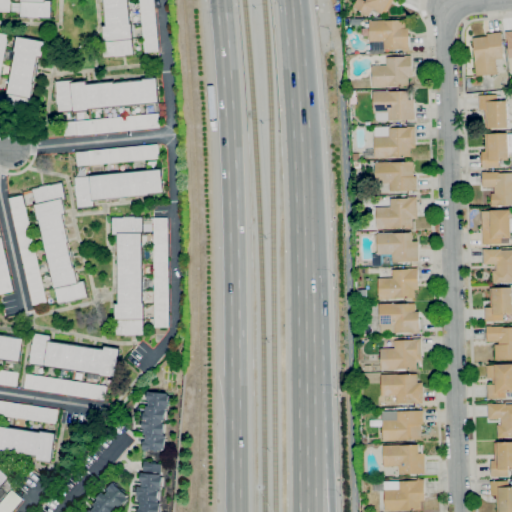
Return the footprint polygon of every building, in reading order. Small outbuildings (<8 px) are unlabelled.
[(40,19),(28,18),(19,17),(19,12),(0,11),(0,0),(46,0),(46,1),(51,1),(50,18),(40,18),(40,19)] [(136,39),(132,39),(134,55),(127,56),(116,57),(106,58),(103,25),(106,25),(103,0),(127,0),(130,23),(134,23),(136,39)] [(140,0),(154,0),(159,51),(145,53),(140,0)] [(369,15),(353,7),(356,0),(365,0),(367,1),(367,0),(393,0),(385,14),(373,7),(369,15)] [(403,51),(403,49),(370,50),(369,20),(385,20),(405,20),(405,28),(409,28),(410,50),(403,51)] [(477,76),(475,60),(475,59),(473,38),(488,36),(487,33),(501,32),(504,58),(496,59),(498,74),(477,76)] [(35,112),(6,107),(7,100),(5,99),(6,93),(8,93),(14,63),(3,61),(0,78),(2,79),(0,90),(0,33),(8,35),(5,50),(14,52),(17,36),(47,42),(43,58),(40,57),(35,83),(36,83),(33,97),(37,98),(35,112)] [(373,87),(372,66),(387,65),(386,57),(404,56),(404,55),(412,55),(413,77),(409,77),(409,86),(373,87)] [(64,138),(62,122),(76,121),(75,111),(58,112),(57,104),(56,104),(55,93),(57,93),(55,81),(72,79),(72,81),(87,80),(88,83),(115,81),(116,82),(143,80),(143,78),(158,77),(161,103),(157,103),(158,113),(159,113),(160,127),(78,135),(78,137),(64,138)] [(376,120),(376,113),(374,113),(373,91),(390,91),(414,91),(415,119),(376,120)] [(489,128),(489,127),(485,127),(485,109),(479,109),(479,95),(497,95),(497,101),(508,100),(508,128),(489,128)] [(375,158),(374,127),(389,126),(389,128),(407,127),(407,126),(415,126),(416,148),(411,148),(411,156),(375,158)] [(482,168),(481,152),(486,151),(485,133),(488,133),(488,134),(508,133),(508,134),(511,133),(511,152),(509,152),(509,160),(504,160),(504,166),(499,166),(499,167),(482,168)] [(78,209),(76,196),(75,185),(75,176),(92,175),(93,175),(92,166),(77,168),(75,151),(89,150),(158,144),(159,158),(157,159),(158,169),(162,169),(164,193),(150,194),(150,195),(94,201),(95,207),(78,209)] [(417,191),(391,191),(391,183),(375,183),(375,162),(414,162),(414,176),(416,176),(417,191)] [(495,208),(495,205),(491,205),(491,193),(495,193),(495,187),(483,187),(482,171),(487,171),(487,172),(499,172),(500,173),(511,173),(511,204),(502,205),(502,208),(495,208)] [(58,304),(39,220),(38,221),(34,204),(35,204),(31,188),(41,186),(41,185),(51,183),(51,184),(61,181),(65,198),(63,199),(66,213),(63,214),(69,242),(68,242),(74,268),(75,268),(78,282),(84,281),(88,298),(77,300),(77,301),(66,303),(65,303),(58,304)] [(33,305),(12,210),(11,210),(8,197),(23,194),(47,302),(33,305)] [(377,228),(376,207),(390,207),(390,199),(409,198),(409,197),(417,197),(418,218),(412,218),(413,223),(407,223),(407,227),(377,228)] [(483,244),(482,230),(488,230),(487,211),(490,211),(490,210),(510,209),(511,219),(511,233),(511,238),(510,238),(510,243),(502,243),(502,244),(483,244)] [(136,335),(125,335),(125,334),(117,334),(116,304),(118,304),(118,236),(112,236),(111,216),(142,216),(142,235),(154,235),(154,218),(168,218),(169,327),(154,327),(154,325),(143,325),(143,334),(136,334),(136,335)] [(373,266),(373,254),(378,254),(377,233),(412,232),(413,241),(419,241),(419,261),(398,261),(398,264),(382,265),(373,266)] [(0,293),(0,237),(1,237),(13,291),(0,293)] [(493,283),(493,270),(497,270),(497,264),(484,264),(483,249),(488,249),(501,249),(501,250),(511,250),(511,282),(498,282),(498,283),(493,283)] [(379,299),(379,278),(393,277),(393,270),(408,269),(408,268),(418,268),(419,289),(415,290),(415,298),(379,299)] [(485,321),(485,307),(491,307),(490,288),(493,287),(493,288),(511,288),(511,314),(504,315),(504,321),(485,321)] [(413,333),(413,332),(381,332),(381,325),(380,325),(380,304),(415,303),(415,311),(419,311),(420,333),(413,333)] [(511,359),(495,360),(495,344),(499,344),(499,341),(487,341),(487,325),(492,325),(492,326),(504,326),(504,327),(511,327),(511,359)] [(99,385),(101,375),(99,374),(99,380),(87,378),(88,371),(46,365),(30,363),(31,355),(32,344),(33,345),(35,334),(50,336),(50,342),(105,351),(106,347),(119,349),(115,377),(109,376),(105,400),(24,388),(26,374),(99,385)] [(0,357),(0,335),(23,339),(20,361),(19,361),(19,365),(8,363),(9,359),(0,357)] [(381,370),(381,348),(395,348),(395,341),(413,340),(413,339),(421,338),(422,360),(417,360),(417,369),(381,370)] [(488,399),(488,385),(493,385),(493,378),(487,378),(487,365),(495,365),(495,364),(511,364),(511,396),(506,396),(506,398),(488,399)] [(0,369),(18,372),(16,386),(0,383),(0,369)] [(415,404),(415,402),(397,403),(397,396),(382,396),(381,374),(398,374),(417,374),(418,382),(422,382),(423,400),(423,403),(415,404)] [(163,450),(144,449),(144,441),(147,441),(147,435),(145,435),(145,428),(143,428),(144,412),(147,413),(147,406),(149,406),(150,400),(147,400),(148,392),(168,393),(167,395),(169,395),(168,409),(166,409),(165,421),(163,421),(163,423),(165,423),(164,435),(166,436),(165,449),(163,449),(163,450)] [(56,423),(0,414),(0,400),(58,410),(56,423)] [(498,438),(497,425),(501,424),(501,418),(488,419),(488,403),(492,403),(492,404),(511,403),(511,436),(504,437),(504,438),(498,438)] [(383,441),(382,411),(423,410),(424,424),(421,424),(422,440),(383,441)] [(51,461),(37,459),(38,455),(23,453),(23,454),(11,452),(11,451),(0,449),(0,426),(41,433),(42,432),(55,434),(51,461)] [(492,476),(491,460),(495,460),(494,442),(497,442),(511,442),(511,469),(508,469),(509,476),(492,476)] [(399,474),(394,474),(394,466),(384,467),(383,445),(424,444),(425,473),(399,474)] [(139,511),(139,508),(141,508),(141,502),(140,502),(140,495),(138,495),(138,487),(143,487),(143,481),(141,481),(142,473),(144,473),(144,469),(144,461),(150,461),(150,463),(162,464),(161,476),(163,477),(162,490),(160,490),(159,503),(161,503),(160,511),(139,511)] [(11,511),(0,511),(0,469),(9,477),(0,486),(0,488),(7,495),(12,490),(23,499),(11,511)] [(386,510),(385,491),(385,481),(417,481),(417,479),(425,479),(426,501),(421,501),(421,509),(386,510)] [(497,511),(497,495),(491,495),(490,481),(509,480),(509,482),(511,482),(511,511),(497,511)] [(373,491),(373,481),(383,481),(384,491),(373,491)] [(88,511),(90,510),(92,511),(95,507),(94,505),(98,500),(97,498),(102,492),(105,495),(109,490),(107,489),(113,482),(128,496),(127,497),(128,499),(119,509),(118,507),(113,511),(88,511)]
